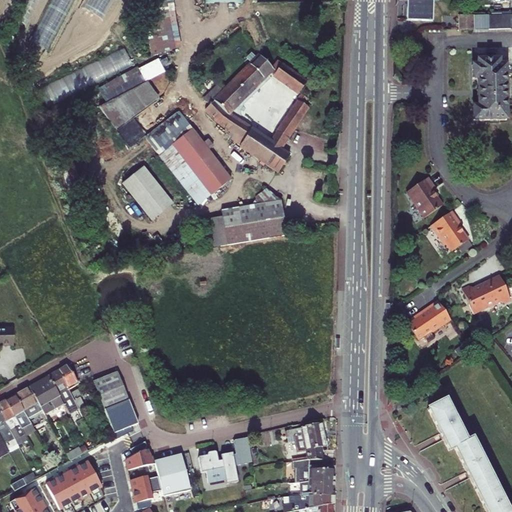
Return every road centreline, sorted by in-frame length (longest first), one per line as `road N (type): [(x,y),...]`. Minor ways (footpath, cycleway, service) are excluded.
road 1 (residential): [(0,398),(101,344),(125,373),(147,430),(167,441),(352,407)]
road 2 (primary): [(371,456),(378,91)]
road 3 (primary): [(357,91),(352,407)]
road 4 (residential): [(436,92),(445,167),(472,198),(511,206)]
road 5 (residential): [(511,40),(436,40),(436,92)]
